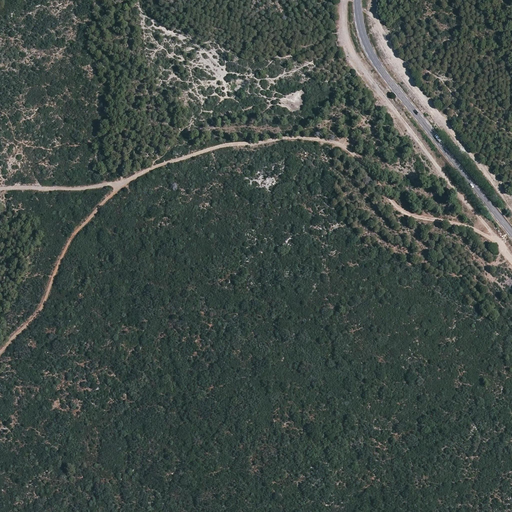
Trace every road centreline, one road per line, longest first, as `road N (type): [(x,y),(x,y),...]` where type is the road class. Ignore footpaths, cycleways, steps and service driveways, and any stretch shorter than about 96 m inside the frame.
road 1 (track): [(342,0),(351,53),(511,259)]
road 2 (secondary): [(511,229),(374,58),(357,0)]
